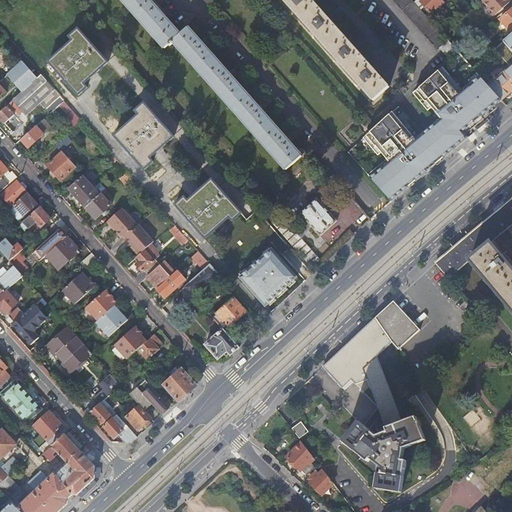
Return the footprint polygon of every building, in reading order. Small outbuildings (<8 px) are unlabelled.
[(122,0),(165,48),(169,45),(169,46),(173,42),(286,170),(302,156),(245,92),(188,27),(180,34),(149,0),(122,0)] [(282,0),(374,102),(390,88),(361,55),(341,33),(326,16),(311,0),(282,0)] [(431,21),(414,2),(412,0),(393,0),(438,50),(441,48),(448,56),(456,49),(444,35),(431,21)] [(423,0),(421,2),(430,12),(436,7),(437,8),(444,2),(441,0),(423,0)] [(483,0),(483,1),(493,12),(490,15),(493,18),(496,15),(506,6),(511,2),(508,0),(483,0)] [(511,10),(501,20),(511,32),(511,10)] [(49,61),(79,94),(87,87),(84,83),(107,62),(78,29),(69,36),(73,40),(49,61)] [(344,154),(390,204),(456,148),(501,108),(458,53),(410,92),(435,121),(419,132),(398,106),(344,154)] [(37,78),(22,61),(0,81),(0,98),(6,93),(13,100),(14,100),(37,78)] [(483,61),(474,69),(478,74),(487,66),(483,61)] [(507,96),(511,91),(511,81),(505,74),(496,81),(495,79),(488,85),(502,100),(507,96)] [(54,90),(41,75),(37,78),(14,100),(24,111),(27,115),(43,100),(54,90)] [(60,96),(54,90),(43,100),(46,103),(48,106),(60,96)] [(48,106),(53,111),(54,111),(64,101),(60,96),(48,106)] [(24,111),(14,100),(13,100),(6,107),(0,112),(0,118),(5,124),(14,132),(24,123),(17,118),(24,111)] [(54,111),(71,130),(81,120),(64,101),(54,111)] [(14,132),(21,141),(36,127),(44,120),(53,111),(48,106),(46,103),(24,123),(14,132)] [(115,136),(144,169),(153,161),(150,158),(173,137),(145,104),(136,111),(139,115),(115,136)] [(44,120),(36,127),(43,135),(51,128),(44,120)] [(36,127),(21,141),(25,145),(29,149),(44,135),(43,135),(36,127)] [(65,134),(54,145),(60,151),(71,141),(65,134)] [(52,177),(54,179),(57,176),(61,181),(76,168),(62,153),(47,166),(53,172),(50,175),(52,177)] [(0,192),(17,178),(12,172),(10,173),(7,170),(9,168),(5,165),(2,161),(0,162),(0,192)] [(126,171),(118,161),(115,164),(124,173),(126,171)] [(83,176),(68,190),(73,194),(77,199),(94,183),(92,181),(89,183),(83,176)] [(188,201),(185,198),(177,205),(206,238),(231,218),(233,221),(242,214),(212,180),(188,201)] [(14,206),(27,194),(23,189),(25,187),(22,184),(20,186),(18,184),(17,182),(1,195),(8,203),(3,208),(7,212),(14,206)] [(96,186),(94,183),(77,199),(81,204),(85,208),(100,195),(94,188),(96,186)] [(100,195),(101,194),(106,189),(100,183),(96,186),(94,188),(100,195)] [(35,207),(37,210),(40,208),(46,202),(42,197),(39,200),(35,203),(27,194),(14,206),(24,217),(35,207)] [(100,195),(85,208),(91,214),(96,220),(112,206),(101,194),(100,195)] [(318,199),(300,214),(320,236),(337,221),(327,210),(318,199)] [(511,225),(511,199),(489,219),(486,221),(436,264),(449,279),(470,261),(511,310),(511,270),(507,265),(508,264),(501,256),(500,256),(490,244),(497,238),(502,234),(511,225)] [(274,207),(263,217),(271,226),(273,224),(312,269),(321,262),(274,207)] [(37,210),(13,231),(18,238),(35,223),(40,228),(50,219),(45,214),(40,208),(37,210)] [(151,245),(154,242),(139,225),(138,226),(122,209),(108,221),(116,230),(124,239),(125,238),(132,247),(140,255),(144,251),(151,245)] [(174,224),(169,228),(183,245),(188,240),(174,224)] [(46,256),(67,238),(63,234),(60,230),(32,254),(40,262),(46,256)] [(73,245),(67,238),(46,256),(59,270),(79,252),(73,245)] [(20,252),(23,249),(18,244),(13,248),(5,239),(0,242),(0,251),(9,262),(16,255),(20,252)] [(134,279),(139,284),(149,275),(159,266),(161,265),(156,260),(160,257),(157,254),(159,253),(151,245),(144,251),(140,255),(137,257),(140,261),(136,265),(142,272),(138,275),(134,279)] [(297,278),(272,249),(271,250),(265,256),(248,271),(241,277),(240,278),(266,307),(269,305),(275,299),(277,297),(287,288),(288,286),(295,280),(297,278)] [(16,255),(9,262),(11,264),(23,276),(23,277),(29,272),(30,271),(22,262),(26,259),(20,252),(16,255)] [(203,257),(199,252),(193,257),(197,262),(203,257)] [(80,264),(86,270),(97,260),(92,254),(80,264)] [(197,262),(204,269),(209,265),(203,257),(197,262)] [(159,266),(149,275),(154,282),(152,283),(155,286),(158,289),(175,274),(164,262),(161,265),(159,266)] [(0,297),(7,291),(23,276),(11,264),(1,273),(4,276),(0,279),(0,297)] [(204,269),(185,287),(191,293),(195,289),(199,295),(210,285),(208,283),(218,274),(209,265),(204,269)] [(185,280),(178,271),(175,274),(158,289),(162,294),(165,298),(185,280)] [(82,274),(63,291),(75,304),(96,286),(89,278),(87,280),(85,277),(82,274)] [(288,290),(287,288),(277,297),(279,299),(288,290)] [(7,291),(0,297),(0,312),(4,316),(18,303),(7,291)] [(95,323),(96,323),(115,306),(115,305),(110,300),(104,293),(84,310),(95,323)] [(217,314),(213,318),(223,329),(227,326),(229,328),(238,321),(247,313),(234,298),(216,314),(217,314)] [(394,302),(375,319),(392,343),(397,351),(420,331),(394,302)] [(115,306),(96,323),(108,337),(127,320),(121,313),(115,306)] [(9,317),(14,323),(23,315),(18,309),(9,317)] [(377,357),(392,343),(375,319),(355,338),(340,351),(323,368),(330,376),(342,389),(351,381),(355,385),(367,381),(386,429),(378,432),(379,436),(377,437),(359,422),(351,433),(343,442),(369,462),(371,460),(380,466),(376,489),(401,493),(406,461),(402,460),(404,449),(426,441),(420,427),(422,426),(420,420),(418,421),(416,417),(403,423),(377,357)] [(81,364),(92,354),(68,327),(46,347),(55,357),(57,355),(63,362),(61,364),(70,374),(81,364)] [(137,351),(146,342),(143,338),(140,336),(142,334),(136,327),(115,345),(127,359),(137,351)] [(237,345),(223,329),(205,345),(218,360),(226,354),(228,352),(229,353),(237,345)] [(161,343),(154,335),(146,342),(137,351),(140,355),(142,353),(147,359),(158,349),(156,348),(161,343)] [(238,345),(237,345),(229,353),(231,356),(240,347),(238,345)] [(0,387),(11,377),(5,370),(7,368),(2,362),(0,360),(0,387)] [(177,401),(195,384),(182,370),(164,386),(177,401)] [(94,398),(100,404),(104,400),(110,395),(116,390),(121,385),(115,379),(114,378),(110,374),(98,385),(103,390),(94,398)] [(145,381),(130,395),(140,406),(144,411),(152,404),(162,415),(166,411),(170,408),(160,397),(147,383),(145,381)] [(27,423),(41,410),(28,396),(15,382),(1,395),(27,423)] [(196,386),(195,384),(177,401),(179,402),(187,394),(196,386)] [(103,390),(98,385),(90,393),(94,398),(103,390)] [(122,397),(116,390),(110,395),(117,402),(122,397)] [(110,395),(104,400),(113,410),(119,404),(117,402),(110,395)] [(100,404),(90,413),(96,419),(101,424),(110,416),(100,404)] [(144,411),(140,406),(127,417),(138,431),(142,428),(145,425),(147,427),(151,423),(150,421),(152,419),(144,411)] [(58,422),(49,412),(33,426),(41,434),(33,441),(44,453),(52,446),(65,435),(68,432),(58,422)] [(131,430),(117,414),(103,427),(109,433),(114,439),(117,436),(120,440),(131,430)] [(301,423),(293,429),(300,439),(308,432),(301,423)] [(0,459),(16,445),(1,429),(0,430),(0,459)] [(137,437),(131,430),(120,440),(123,442),(131,443),(137,437)] [(81,453),(65,435),(52,446),(44,453),(42,455),(49,463),(59,454),(67,463),(54,475),(72,495),(76,495),(93,479),(94,467),(81,453)] [(301,471),(306,476),(316,468),(311,463),(315,459),(302,443),(287,459),(293,465),(300,472),(301,471)] [(1,470),(0,468),(0,482),(20,463),(17,460),(14,457),(5,466),(1,470)] [(328,490),(334,484),(323,471),(320,474),(317,472),(311,478),(313,481),(310,484),(322,496),(328,490)] [(57,511),(67,504),(67,500),(48,480),(41,472),(29,483),(36,491),(20,506),(16,502),(15,500),(14,501),(13,503),(18,508),(21,511),(57,511)] [(70,497),(72,495),(54,475),(52,477),(48,480),(67,500),(68,498),(70,497)] [(14,482),(8,476),(0,483),(0,486),(5,491),(14,482)] [(14,482),(5,491),(11,497),(18,490),(20,488),(14,482)] [(23,495),(18,490),(11,497),(14,501),(15,500),(16,502),(23,495)] [(21,511),(18,508),(13,503),(2,511),(21,511)]
